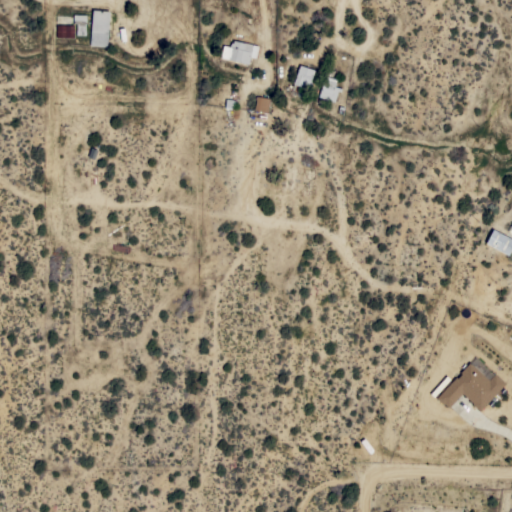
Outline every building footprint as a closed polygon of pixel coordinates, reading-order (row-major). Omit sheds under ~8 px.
[(109,10),(106,46),(89,45),(92,9),(109,10)] [(86,23),(85,23),(85,35),(76,35),(76,23),(73,23),(73,14),(86,14),(86,23)] [(73,37),(56,37),(56,24),(73,25),(73,37)] [(220,57),(223,45),(229,46),(231,39),(258,46),(255,57),(250,56),(248,64),(220,57)] [(314,70),(310,80),(312,81),(309,89),(300,86),(298,92),(290,89),(299,64),(314,70)] [(326,76),(328,68),(336,71),(334,78),(336,79),(334,86),(341,88),(340,92),(337,91),(334,101),(318,96),(324,75),(326,76)] [(256,96),(269,98),(267,112),(254,110),(256,96)] [(511,246),(507,255),(485,243),(492,229),(511,239),(511,246)] [(475,355),(505,383),(479,411),(472,404),(472,403),(461,393),(448,407),(443,403),(442,404),(435,398),(455,376),(457,378),(461,373),(459,372),(469,362),(475,355)]
